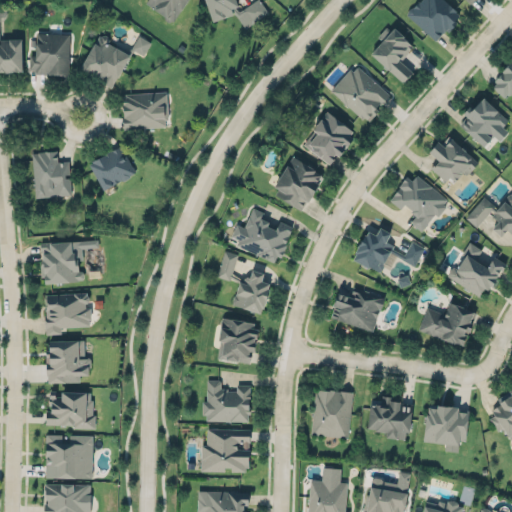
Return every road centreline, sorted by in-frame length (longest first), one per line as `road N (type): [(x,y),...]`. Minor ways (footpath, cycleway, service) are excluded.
road 1 (residential): [(511,4),(373,163),(309,274),(290,352),(280,511)]
road 2 (tertiary): [(339,0),(272,75),(212,165),(178,251),(146,409),(146,511)]
road 3 (residential): [(0,125),(14,378),(11,511)]
road 4 (residential): [(290,352),(484,376),(511,317)]
